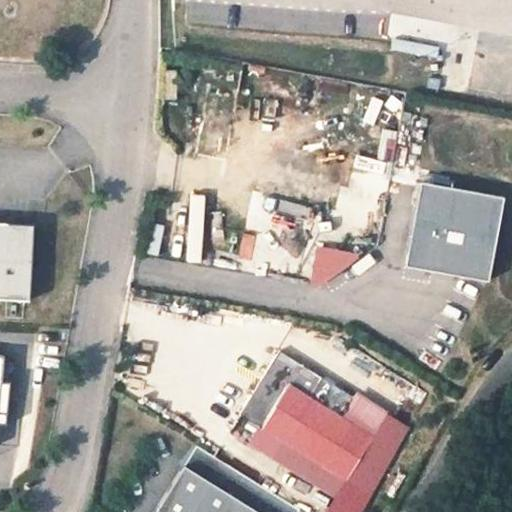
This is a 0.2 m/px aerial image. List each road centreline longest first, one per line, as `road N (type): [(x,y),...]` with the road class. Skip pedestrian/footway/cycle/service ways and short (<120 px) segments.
road 1 (unclassified): [(61,503),(127,98)]
road 2 (unclassified): [(511,366),(416,511)]
road 3 (unclassified): [(127,98),(0,89)]
